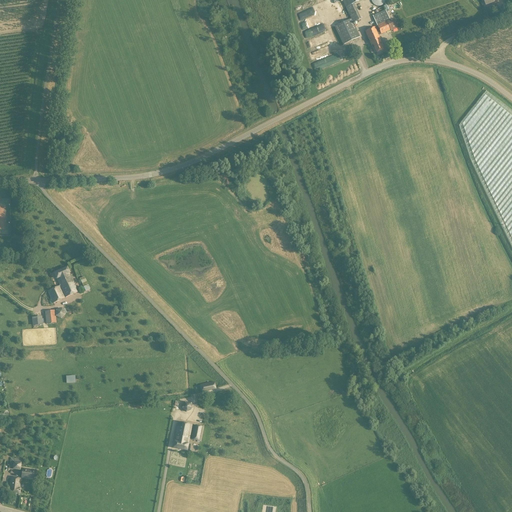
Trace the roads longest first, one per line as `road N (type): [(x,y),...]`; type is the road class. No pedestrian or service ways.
road 1 (residential): [(36,179),(250,406),(268,446),(304,482),(308,511)]
road 2 (tertiary): [(36,179),(172,169),(375,69),(436,60)]
road 3 (residential): [(59,0),(36,179)]
